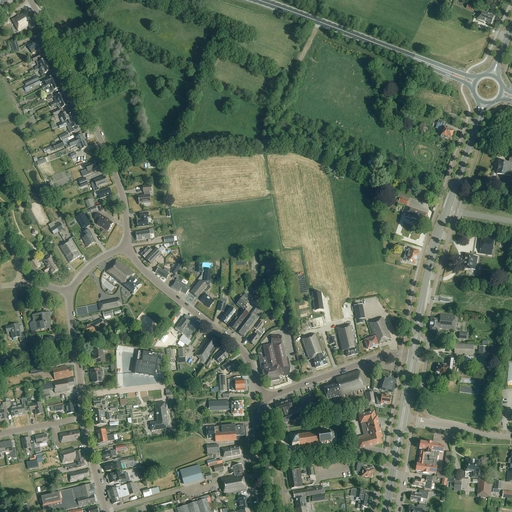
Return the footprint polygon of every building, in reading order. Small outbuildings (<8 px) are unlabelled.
[(19,32),(27,27),(26,27),(28,26),(30,30),(35,27),(26,11),(12,19),(19,32)] [(494,19),(495,17),(494,17),(494,16),(487,13),(481,11),(478,19),(483,21),(483,20),(487,22),(488,23),(489,24),(490,23),(491,24),(493,19),(494,19)] [(32,53),(46,45),(42,38),(33,43),(32,41),(27,44),(32,53)] [(31,73),(34,72),(34,71),(48,65),(45,59),(42,60),(40,55),(32,59),(34,62),(36,61),(39,66),(36,67),(37,68),(34,70),(33,70),(30,71),(31,73)] [(40,71),(42,75),(51,71),(48,65),(34,71),(34,72),(35,73),(40,71)] [(46,85),(41,87),(42,89),(50,85),(56,82),(57,82),(56,79),(55,79),(53,76),(44,81),(46,85)] [(31,84),(24,87),(26,92),(35,88),(34,86),(40,83),(39,80),(31,84)] [(50,85),(42,89),(43,91),(44,90),(45,92),(47,91),(47,90),(48,89),(51,94),(54,92),(53,91),(59,88),(58,85),(59,84),(57,82),(56,82),(50,85)] [(54,101),(55,102),(50,104),(51,106),(58,102),(65,99),(62,93),(56,96),(57,100),(54,101)] [(68,105),(65,99),(58,102),(51,106),(52,108),(56,105),(57,106),(58,106),(59,109),(68,105)] [(62,123),(58,125),(59,127),(64,125),(66,124),(76,119),(73,113),(67,116),(66,112),(59,115),(62,122),(62,123)] [(76,119),(66,124),(69,130),(70,134),(74,132),(72,128),(79,126),(76,119)] [(450,139),(453,131),(444,128),(446,123),(439,121),(436,128),(443,131),(440,137),(445,139),(445,138),(450,139)] [(68,132),(59,136),(61,141),(70,137),(68,132)] [(76,138),(76,139),(68,143),(70,148),(76,145),(85,141),(82,135),(76,138)] [(62,141),(56,144),(53,146),(45,149),(46,151),(50,149),(51,152),(54,151),(55,151),(64,146),(62,141)] [(76,145),(77,148),(79,147),(81,150),(88,148),(85,141),(76,145)] [(508,187),(511,187),(511,173),(511,171),(511,163),(511,153),(509,162),(508,163),(504,162),(499,161),(497,174),(504,175),(505,175),(509,176),(509,180),(508,187)] [(36,161),(38,166),(47,162),(45,157),(36,161)] [(87,169),(84,171),(81,172),(83,177),(91,174),(90,171),(96,168),(94,163),(85,166),(87,169)] [(108,184),(105,176),(94,180),(95,182),(91,184),(94,192),(99,190),(98,187),(108,184)] [(85,178),(79,180),(81,188),(88,185),(85,178)] [(149,192),(152,192),(151,186),(142,187),(143,192),(145,192),(145,196),(138,196),(139,204),(151,203),(150,195),(149,192)] [(100,199),(111,196),(109,189),(98,192),(100,199)] [(409,201),(400,198),(398,203),(407,206),(409,201)] [(91,199),(85,201),(88,209),(94,207),(91,199)] [(424,224),(427,214),(409,208),(406,217),(412,219),(411,222),(416,224),(417,221),(424,224)] [(83,213),(76,217),(83,229),(90,225),(83,213)] [(109,230),(113,223),(106,219),(106,218),(98,213),(95,219),(99,222),(97,225),(104,229),(105,228),(109,230)] [(138,228),(148,227),(147,218),(148,218),(148,213),(139,213),(140,220),(137,220),(138,228)] [(62,226),(60,223),(55,225),(59,232),(64,229),(63,226),(62,226)] [(59,232),(55,225),(50,229),(54,235),(59,232)] [(87,247),(95,242),(91,236),(92,235),(89,230),(84,233),(86,237),(83,239),(86,243),(85,244),(87,247)] [(150,235),(153,235),(152,230),(149,230),(149,231),(136,233),(137,238),(136,239),(136,240),(137,241),(151,239),(150,235)] [(479,254),(492,256),(494,238),(482,237),(479,254)] [(22,249),(27,247),(23,239),(18,241),(22,249)] [(73,261),(80,257),(78,253),(79,253),(70,239),(66,242),(73,254),(70,255),(73,261)] [(70,263),(73,261),(70,255),(73,254),(66,242),(60,246),(70,263)] [(416,260),(417,257),(417,254),(418,251),(410,248),(409,250),(408,249),(407,251),(406,251),(406,250),(404,249),(404,245),(398,244),(398,249),(404,250),(403,251),(406,252),(403,259),(406,260),(406,261),(414,264),(414,263),(416,263),(416,261),(416,260)] [(149,256),(145,259),(151,265),(161,254),(166,250),(162,246),(158,251),(158,250),(156,252),(154,254),(153,254),(151,256),(150,256),(149,256)] [(144,252),(141,255),(145,259),(149,256),(150,256),(151,256),(153,254),(154,254),(156,252),(158,250),(155,247),(152,250),(151,249),(150,250),(148,248),(144,252)] [(51,275),(58,270),(53,263),(55,262),(50,255),(43,260),(47,266),(46,266),(47,268),(44,271),(45,273),(49,271),(51,275)] [(475,271),(476,264),(477,257),(466,255),(464,269),(475,271)] [(33,272),(41,267),(36,260),(28,264),(33,272)] [(134,274),(117,260),(107,272),(121,284),(124,286),(133,293),(140,285),(131,277),(134,274)] [(175,265),(173,269),(170,272),(175,275),(181,266),(175,265)] [(168,274),(170,271),(165,268),(163,271),(158,268),(155,273),(166,280),(169,274),(168,274)] [(186,295),(190,289),(182,284),(182,283),(176,279),(171,287),(179,293),(180,291),(186,295)] [(200,281),(191,293),(197,298),(200,295),(207,286),(202,282),(200,281)] [(207,286),(200,295),(203,298),(200,301),(206,305),(206,306),(209,308),(214,302),(205,294),(211,288),(209,287),(210,282),(202,282),(207,286)] [(235,331),(245,318),(248,313),(247,312),(245,311),(247,308),(245,307),(249,302),(252,298),(245,293),(236,305),(242,310),(229,327),(235,331)] [(119,300),(107,302),(109,308),(120,306),(119,300)] [(326,301),(330,321),(345,318),(341,301),(330,304),(330,301),(326,301)] [(356,320),(364,319),(361,305),(354,306),(356,320)] [(227,325),(237,312),(230,307),(220,320),(227,325)] [(246,334),(254,323),(263,312),(257,307),(251,315),(250,315),(237,333),(243,337),(245,334),(246,334)] [(34,323),(30,325),(32,331),(50,328),(47,313),(45,314),(41,314),(42,321),(35,323),(35,324),(34,324),(34,323)] [(191,335),(193,332),(194,333),(197,329),(197,328),(199,325),(186,315),(184,318),(175,330),(182,334),(185,336),(187,333),(191,335)] [(454,331),(456,317),(440,315),(440,320),(431,319),(431,320),(430,323),(430,324),(431,324),(431,325),(430,325),(430,326),(430,330),(429,330),(430,330),(432,331),(432,333),(436,334),(436,331),(439,331),(439,329),(454,331)] [(378,345),(391,340),(382,317),(368,323),(373,337),(364,341),(368,350),(378,346),(378,345)] [(92,324),(95,331),(105,326),(104,326),(107,325),(106,322),(103,323),(101,320),(92,324)] [(258,330),(263,323),(260,321),(255,327),(258,330)] [(95,331),(92,324),(83,328),(87,336),(93,332),(97,340),(98,339),(101,345),(106,342),(105,340),(103,341),(101,335),(103,334),(101,330),(96,332),(95,331)] [(10,326),(5,327),(6,333),(11,332),(12,339),(19,338),(20,342),(21,342),(24,341),(25,341),(23,333),(20,333),(19,325),(10,326)] [(347,357),(358,354),(351,325),(336,329),(341,352),(346,350),(347,357)] [(254,334),(248,341),(254,346),(260,338),(262,335),(257,330),(254,334)] [(171,347),(178,337),(173,333),(166,343),(171,347)] [(316,368),(327,364),(325,358),(323,358),(322,354),(323,354),(316,334),(301,340),(309,361),(314,359),(315,361),(313,362),(316,368)] [(219,344),(214,340),(208,336),(195,355),(205,362),(210,354),(211,354),(215,348),(216,349),(219,344)] [(263,377),(266,377),(267,383),(280,380),(279,377),(285,375),(286,376),(287,375),(288,373),(289,371),(289,369),(289,367),(288,360),(285,360),(281,343),(281,336),(271,336),(271,344),(263,346),(265,354),(266,359),(263,359),(262,356),(258,357),(261,366),(260,367),(263,377)] [(334,336),(327,338),(329,346),(332,345),(333,348),(336,348),(334,336)] [(56,344),(53,344),(53,342),(55,342),(54,337),(44,339),(47,353),(52,352),(52,354),(57,354),(56,344)] [(473,356),(473,345),(455,344),(454,355),(473,356)] [(487,357),(487,347),(479,347),(479,357),(487,357)] [(97,363),(105,362),(104,356),(103,356),(103,349),(93,350),(94,357),(93,357),(93,360),(96,360),(97,363)] [(138,349),(134,366),(157,371),(161,353),(138,349)] [(220,364),(228,356),(223,351),(218,355),(217,355),(214,358),(220,364)] [(454,372),(456,359),(449,358),(448,363),(449,363),(448,366),(447,366),(447,365),(444,365),(444,366),(439,365),(438,369),(437,370),(436,372),(437,373),(437,374),(440,375),(439,378),(445,379),(445,375),(448,376),(449,372),(454,372)] [(224,371),(227,369),(229,372),(236,368),(232,362),(230,363),(229,361),(221,366),(224,371)] [(52,369),(55,380),(73,376),(71,369),(67,370),(66,366),(60,368),(57,369),(57,368),(52,369)] [(101,369),(98,369),(90,370),(91,377),(92,377),(92,383),(102,382),(101,376),(102,376),(102,372),(101,369)] [(338,398),(341,397),(365,390),(359,370),(335,378),(337,384),(324,389),(327,400),(338,396),(338,398)] [(227,392),(227,386),(226,376),(219,376),(220,392),(227,392)] [(392,394),(396,381),(383,377),(379,390),(392,394)] [(73,379),(53,382),(41,384),(44,399),(46,398),(46,400),(50,399),(49,398),(50,398),(49,391),(54,390),(55,393),(69,391),(68,387),(74,386),(73,379)] [(244,391),(244,380),(235,381),(231,381),(232,391),(235,391),(236,391),(237,392),(238,392),(239,391),(244,391)] [(168,397),(169,410),(175,409),(173,397),(172,397),(171,389),(165,390),(167,398),(168,397)] [(367,405),(374,404),(372,392),(365,393),(367,405)] [(390,405),(391,396),(388,396),(384,395),(382,395),(382,394),(377,394),(376,398),(377,405),(380,405),(380,403),(390,405)] [(28,407),(26,399),(26,396),(22,397),(22,400),(21,400),(22,405),(17,406),(19,416),(25,415),(24,408),(28,407)] [(105,406),(105,402),(104,398),(99,399),(93,400),(94,407),(105,406)] [(5,399),(5,403),(7,414),(11,413),(12,417),(19,416),(17,406),(16,403),(12,403),(8,399),(5,399)] [(242,413),(242,412),(242,411),(242,410),(242,407),(242,406),(242,404),(241,404),(241,402),(231,403),(228,403),(228,401),(209,402),(209,411),(228,411),(228,410),(231,410),(232,415),(242,414),(242,413)] [(284,403),(290,422),(303,417),(300,410),(293,412),(289,401),(284,403)] [(151,431),(168,429),(164,402),(155,404),(158,423),(150,424),(151,431)] [(36,415),(43,414),(41,403),(34,404),(29,405),(30,411),(35,410),(36,415)] [(290,422),(284,403),(275,406),(277,414),(281,412),(283,415),(281,416),(284,424),(290,422)] [(63,409),(66,409),(67,414),(75,413),(74,404),(54,407),(55,412),(63,411),(63,409)] [(359,416),(364,436),(356,438),(359,449),(381,444),(380,438),(382,438),(377,417),(375,418),(374,412),(364,414),(364,411),(358,412),(359,415),(359,416)] [(334,439),(335,439),(334,438),(333,435),(334,434),(333,434),(332,434),(330,432),(330,431),(329,431),(329,432),(325,432),(325,431),(324,431),(324,432),(324,433),(323,425),(318,426),(319,432),(318,432),(318,433),(314,433),(297,436),(297,438),(290,439),(292,447),(298,446),(298,448),(319,445),(320,445),(321,445),(320,444),(326,443),(326,444),(327,444),(327,443),(330,442),(331,443),(332,443),(331,442),(333,439),(334,439)] [(215,442),(244,440),(243,426),(235,427),(235,426),(207,428),(207,439),(215,438),(215,442)] [(97,432),(98,438),(114,435),(106,436),(106,434),(110,433),(109,430),(105,430),(97,432)] [(69,432),(68,433),(59,434),(61,443),(71,441),(71,440),(80,438),(79,431),(69,433),(69,432)] [(34,444),(35,451),(35,454),(37,461),(42,460),(41,453),(41,452),(40,444),(48,443),(46,435),(35,437),(37,443),(34,444)] [(114,435),(98,438),(99,444),(107,442),(111,441),(115,440),(114,435)] [(31,451),(35,451),(34,444),(30,445),(29,438),(22,439),(24,450),(30,449),(31,451)] [(9,452),(10,454),(9,455),(10,456),(13,458),(14,455),(16,455),(14,448),(12,448),(11,442),(3,443),(5,453),(9,452)] [(437,447),(438,445),(420,442),(419,449),(421,450),(418,464),(416,464),(415,471),(436,474),(439,452),(442,453),(443,448),(437,447)] [(207,454),(219,453),(219,445),(207,446),(207,454)] [(240,455),(240,454),(240,452),(239,452),(239,447),(222,450),(223,458),(240,455)] [(75,460),(75,463),(83,461),(81,451),(74,453),(73,448),(59,452),(62,464),(75,460)] [(103,460),(111,458),(112,460),(115,459),(114,456),(116,456),(115,450),(110,452),(109,450),(106,451),(106,452),(102,453),(103,460)] [(446,485),(452,453),(446,452),(443,473),(437,472),(436,478),(443,479),(442,484),(446,485)] [(110,465),(104,466),(106,471),(109,470),(110,470),(116,469),(117,470),(122,468),(123,470),(126,469),(125,463),(129,463),(129,462),(128,459),(121,460),(120,460),(120,462),(116,463),(115,462),(109,464),(110,465)] [(471,473),(471,478),(478,479),(479,461),(465,460),(465,473),(471,473)] [(27,464),(28,470),(39,468),(37,461),(27,464)] [(83,461),(75,463),(76,464),(64,467),(65,469),(67,468),(68,470),(77,468),(77,469),(85,467),(83,461)] [(371,478),(373,471),(363,469),(364,464),(358,463),(356,472),(362,473),(361,477),(371,478)] [(200,465),(180,469),(183,485),(203,480),(200,465)] [(247,491),(241,465),(232,467),(232,469),(229,470),(230,474),(233,474),(234,476),(221,479),(224,495),(247,491)] [(299,469),(288,471),(291,489),(300,487),(302,487),(299,469)] [(80,479),(89,477),(88,470),(79,472),(79,471),(68,474),(70,483),(80,481),(80,479)] [(108,480),(109,484),(121,481),(121,484),(126,482),(130,481),(128,475),(128,473),(124,474),(124,472),(121,473),(121,472),(119,472),(114,474),(107,475),(107,477),(106,477),(107,479),(108,479),(108,480)] [(414,480),(413,485),(418,486),(418,487),(419,487),(420,486),(424,487),(423,488),(428,489),(431,490),(432,483),(433,477),(427,476),(426,482),(423,482),(423,480),(418,480),(418,481),(414,480)] [(491,493),(491,484),(490,483),(490,480),(478,479),(477,497),(489,498),(490,493),(491,493)] [(120,498),(130,495),(137,493),(134,483),(109,490),(113,504),(120,502),(118,498),(120,497),(120,498)] [(87,505),(95,503),(94,495),(91,484),(80,487),(40,496),(43,511),(60,511),(79,508),(88,506),(87,505)] [(294,498),(325,493),(324,487),(317,488),(317,487),(307,489),(307,490),(293,492),(294,498)] [(144,497),(160,493),(158,488),(149,491),(148,488),(142,490),(144,497)] [(362,510),(363,507),(366,507),(368,497),(362,496),(363,491),(357,490),(356,498),(361,499),(360,502),(358,502),(357,509),(362,510)] [(420,491),(420,492),(419,494),(416,494),(411,493),(410,500),(415,501),(414,502),(417,502),(420,502),(421,499),(427,500),(428,492),(420,491)] [(307,511),(305,497),(295,499),(296,508),(295,508),(295,511),(307,511)] [(178,511),(220,511),(219,507),(214,509),(210,498),(177,508),(178,511)] [(230,511),(253,511),(253,510),(253,509),(250,509),(248,498),(238,499),(238,500),(236,500),(237,505),(239,504),(240,511),(237,511),(236,511),(235,511),(230,511)]
